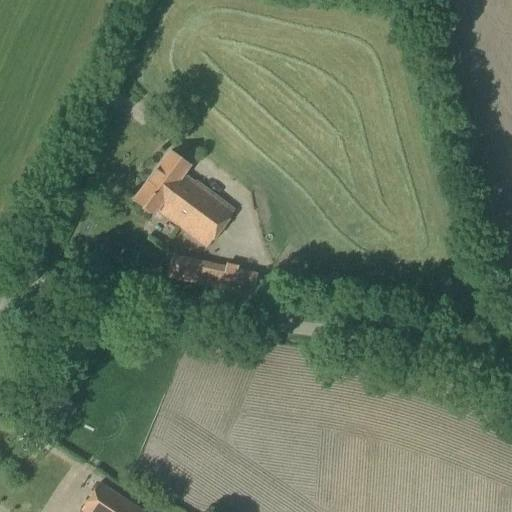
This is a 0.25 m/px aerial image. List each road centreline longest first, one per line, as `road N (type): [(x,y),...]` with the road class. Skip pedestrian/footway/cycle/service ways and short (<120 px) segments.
road 1 (unclassified): [(511,386),(404,346),(19,278)]
road 2 (unclassified): [(19,278),(136,0)]
